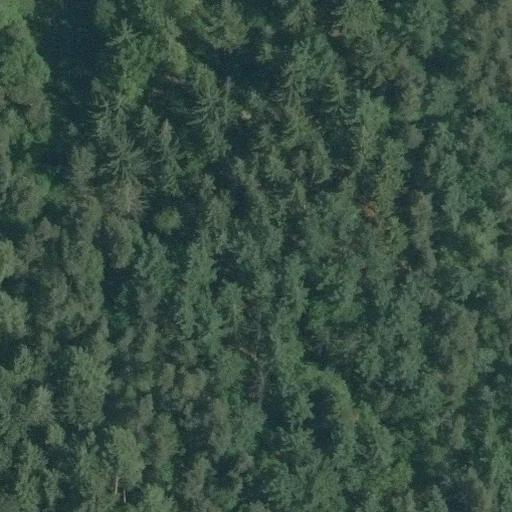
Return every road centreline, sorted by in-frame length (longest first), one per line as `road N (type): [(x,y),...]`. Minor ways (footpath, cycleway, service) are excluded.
road 1 (track): [(420,0),(503,511)]
road 2 (track): [(136,375),(59,467),(34,511)]
